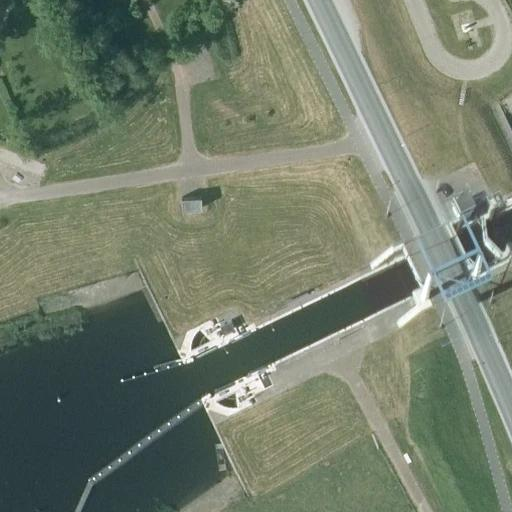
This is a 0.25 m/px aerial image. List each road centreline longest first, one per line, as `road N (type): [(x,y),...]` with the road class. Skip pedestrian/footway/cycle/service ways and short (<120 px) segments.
road 1 (unclassified): [(1,198),(384,136)]
road 2 (primary): [(511,409),(384,136)]
road 3 (primary): [(384,136),(318,0)]
